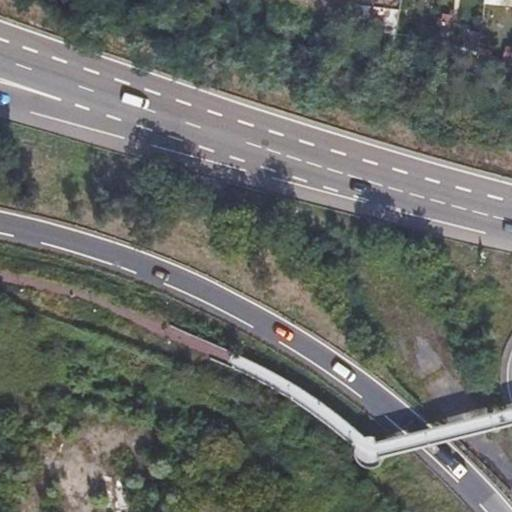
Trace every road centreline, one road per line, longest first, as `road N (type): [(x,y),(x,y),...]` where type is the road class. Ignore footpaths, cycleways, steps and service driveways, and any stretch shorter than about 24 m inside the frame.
road 1 (trunk): [(0,222),(100,247),(282,330),(413,425),(502,511)]
road 2 (trunk): [(73,89),(511,213)]
